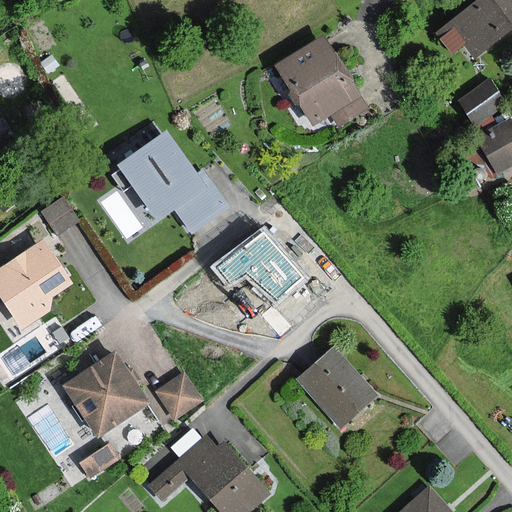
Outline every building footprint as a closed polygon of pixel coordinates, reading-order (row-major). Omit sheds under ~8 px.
[(511,0),(475,0),(448,22),(473,54),(511,24),(511,0)] [(278,65),(314,125),(331,115),(338,127),(368,109),(360,97),(361,96),(325,36),(278,65)] [(505,101),(488,79),(460,101),(476,123),(505,101)] [(511,163),(511,121),(511,119),(477,137),(496,173),(511,163)] [(226,206),(203,173),(198,177),(166,131),(119,164),(157,218),(174,206),(192,230),(226,206)] [(77,221),(63,198),(43,211),(57,234),(77,221)] [(306,278),(266,228),(213,266),(230,288),(246,277),(275,303),(306,278)] [(0,289),(24,327),(52,309),(55,295),(75,282),(46,239),(0,269),(0,289)] [(334,348),(298,380),(339,427),(375,396),(334,348)] [(146,403),(114,353),(66,384),(100,434),(146,403)] [(182,375),(158,391),(176,416),(199,399),(182,375)] [(218,449),(207,437),(180,461),(151,485),(164,500),(192,475),(224,511),(247,511),(269,493),(225,443),(218,449)] [(120,458),(111,443),(81,462),(90,477),(120,458)] [(452,511),(430,486),(400,511),(452,511)]
